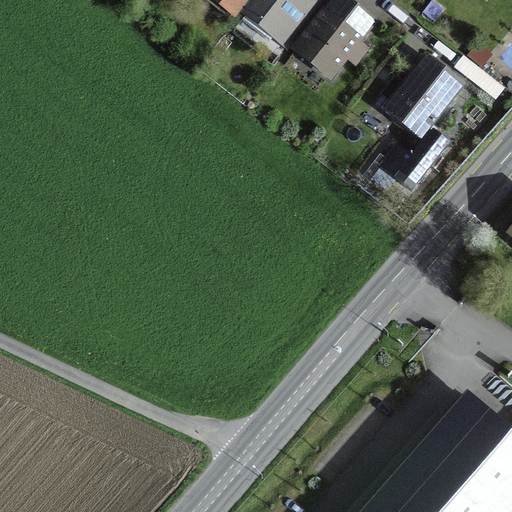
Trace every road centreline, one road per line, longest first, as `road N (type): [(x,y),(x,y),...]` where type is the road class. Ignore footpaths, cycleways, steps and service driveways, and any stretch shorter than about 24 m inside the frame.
road 1 (secondary): [(511,156),(253,451)]
road 2 (unclassified): [(0,335),(253,451)]
